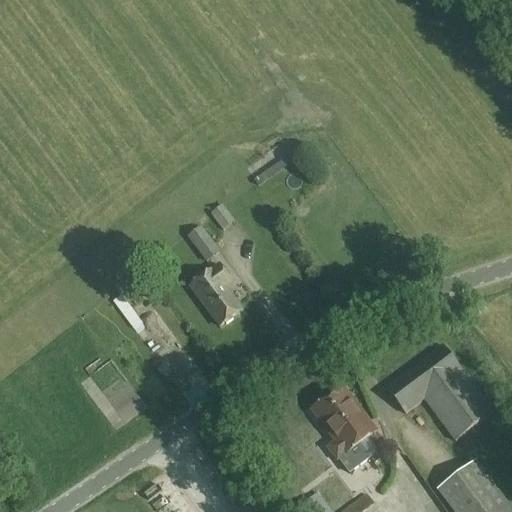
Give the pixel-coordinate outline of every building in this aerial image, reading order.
[(222,207),(211,216),(223,232),(235,223),(222,207)] [(188,238),(206,264),(220,254),(202,228),(188,238)] [(212,271),(213,272),(191,288),(220,328),(243,311),(227,291),(235,285),(220,265),(212,271)] [(494,415),(462,373),(443,347),(386,390),(406,415),(423,402),(455,444),(494,415)] [(383,442),(376,433),(377,433),(344,388),(312,413),(335,443),(327,449),(337,463),(368,440),(374,448),(383,442)] [(336,511),(347,504),(320,469),(321,468),(309,453),(291,467),(303,482),(310,476),(316,485),(312,488),(318,495),(295,511),(336,511)] [(511,511),(511,509),(476,463),(437,493),(451,511),(511,511)] [(378,511),(366,495),(343,511),(378,511)] [(244,511),(237,497),(220,505),(223,511),(244,511)]
